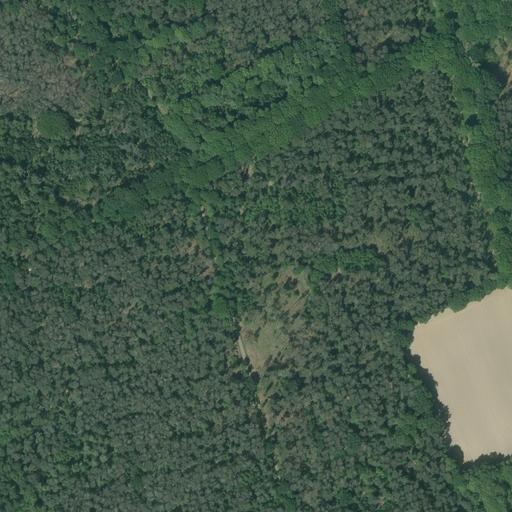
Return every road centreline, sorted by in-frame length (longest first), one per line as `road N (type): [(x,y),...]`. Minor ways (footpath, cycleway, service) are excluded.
road 1 (unknown): [(343,105),(0,286)]
road 2 (track): [(190,173),(287,511)]
road 3 (track): [(190,173),(455,36)]
road 4 (track): [(0,275),(190,173)]
road 5 (unclassified): [(455,36),(511,236)]
road 6 (track): [(93,0),(130,81),(207,164)]
